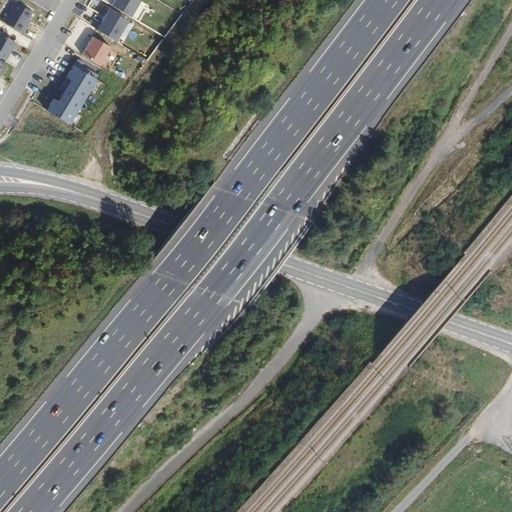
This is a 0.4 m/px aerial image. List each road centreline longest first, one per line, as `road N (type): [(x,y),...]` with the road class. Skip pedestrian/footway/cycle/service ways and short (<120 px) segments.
road 1 (motorway): [(31,511),(439,0)]
road 2 (motorway): [(385,0),(0,481)]
road 3 (primary): [(511,345),(50,187)]
road 4 (track): [(99,199),(99,124),(207,0)]
road 5 (residential): [(0,119),(71,0)]
road 6 (track): [(395,511),(483,429)]
